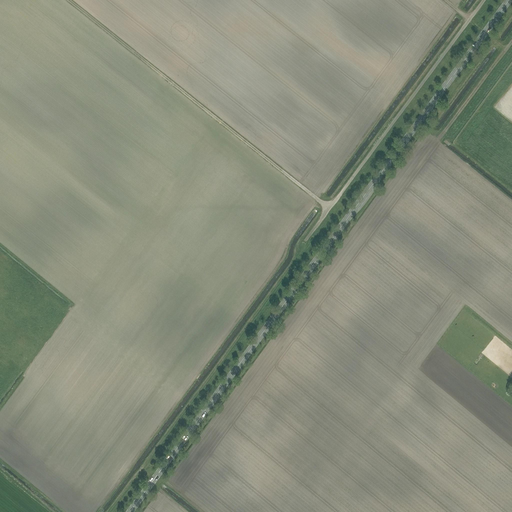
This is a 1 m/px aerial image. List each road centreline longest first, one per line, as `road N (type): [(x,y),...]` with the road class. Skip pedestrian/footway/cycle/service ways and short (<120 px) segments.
road 1 (primary): [(130,511),(509,0)]
road 2 (unclassified): [(310,234),(484,0)]
